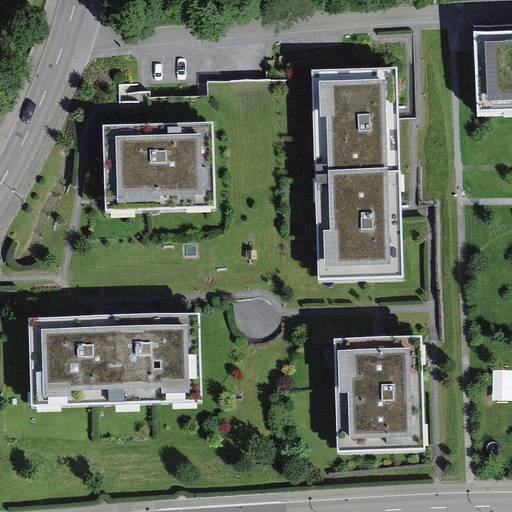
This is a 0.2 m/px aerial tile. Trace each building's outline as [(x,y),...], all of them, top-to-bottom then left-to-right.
[(511,38),(476,40),(478,123),(511,122),(511,38)] [(398,79),(317,80),(319,183),(399,182),(398,79)] [(211,132),(104,135),(107,223),(214,220),(211,132)] [(401,289),(399,182),(319,183),(321,290),(401,289)] [(200,326),(118,327),(119,415),(202,414),(200,326)] [(118,327),(32,329),(34,417),(119,415),(118,327)] [(423,348),(335,350),(338,465),(426,462),(423,348)]
